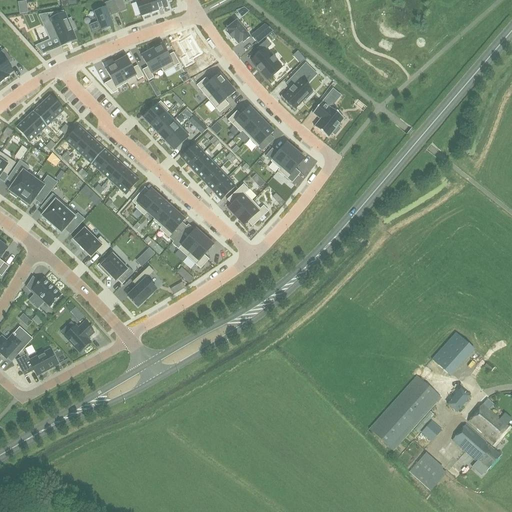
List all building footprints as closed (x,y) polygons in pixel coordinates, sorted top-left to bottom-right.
[(117,6),(114,0),(112,0),(105,3),(107,7),(94,11),(98,21),(90,24),(93,32),(101,29),(101,31),(102,31),(102,30),(113,26),(114,26),(110,16),(119,12),(117,6)] [(139,0),(140,1),(136,2),(141,16),(167,7),(164,0),(139,0)] [(45,29),(49,41),(57,37),(61,46),(76,40),(72,31),(75,30),(70,18),(67,20),(63,11),(47,14),(50,20),(49,20),(50,23),(51,22),(53,26),(45,29)] [(236,22),(226,30),(228,32),(227,34),(232,40),(233,39),(238,45),(242,41),(243,43),(249,38),(236,22)] [(257,44),(273,31),(264,25),(251,36),(257,44)] [(200,52),(190,36),(178,42),(184,54),(179,57),(184,66),(192,61),(190,58),(200,52)] [(260,52),(251,60),(257,67),(256,67),(260,72),(261,72),(268,80),(282,68),(277,62),(278,62),(274,58),(267,50),(271,46),(266,41),(257,48),(260,52)] [(34,46),(42,55),(49,53),(44,42),(34,46)] [(162,45),(151,51),(164,73),(179,64),(173,53),(168,56),(162,45)] [(4,49),(0,51),(0,75),(4,80),(8,77),(7,76),(12,72),(6,63),(11,59),(4,49)] [(164,73),(151,51),(141,57),(147,68),(142,71),(148,81),(154,78),(151,74),(161,69),(163,73),(164,73)] [(132,69),(126,58),(115,64),(125,81),(135,76),(138,80),(143,77),(137,66),(132,69)] [(115,64),(105,69),(111,80),(104,84),(112,94),(117,91),(116,89),(127,83),(125,81),(115,64)] [(289,91),(282,98),(294,110),(305,99),(306,100),(313,93),(300,80),(311,69),(306,64),(286,84),(291,88),(288,90),(289,91)] [(206,78),(196,86),(208,100),(227,83),(219,74),(210,82),(206,78)] [(227,83),(208,100),(219,113),(229,105),(225,101),(234,92),(227,83)] [(320,119),(314,127),(327,138),(331,133),(334,136),(339,129),(336,126),(342,119),(333,111),(335,108),(332,106),(341,96),(332,89),(312,113),(320,119)] [(50,96),(41,104),(55,119),(64,111),(50,96)] [(363,113),(367,108),(357,100),(353,105),(363,113)] [(151,126),(168,110),(160,102),(143,118),(151,126)] [(55,119),(41,104),(33,112),(47,127),(55,119)] [(237,111),(227,120),(240,133),(242,132),(242,131),(257,116),(249,108),(241,116),(237,111)] [(194,116),(186,109),(182,114),(189,121),(194,116)] [(158,135),(176,118),(168,110),(151,126),(158,135)] [(47,127),(33,112),(24,120),(38,135),(47,127)] [(194,116),(189,121),(188,122),(202,135),(208,130),(194,116)] [(242,131),(242,132),(249,139),(264,124),(257,116),(242,131)] [(166,143),(182,128),(181,127),(183,126),(176,118),(158,135),(166,143)] [(38,135),(24,120),(16,128),(29,143),(38,135)] [(264,124),(249,139),(257,148),(273,133),(264,124)] [(74,149),(87,134),(78,127),(65,142),(74,149)] [(190,137),(182,128),(166,143),(174,151),(190,137)] [(82,157),(96,142),(87,134),(74,149),(82,157)] [(91,165),(104,150),(96,142),(82,157),(91,165)] [(195,144),(181,158),(189,167),(204,153),(195,144)] [(272,149),(265,157),(271,161),(270,162),(279,169),(295,151),(286,144),(278,153),(272,149)] [(99,172),(113,157),(104,150),(91,165),(99,172)] [(295,151),(279,169),(277,171),(287,179),(304,159),(295,151)] [(0,152),(0,175),(2,173),(7,176),(15,163),(0,152)] [(204,153),(189,167),(197,175),(211,161),(204,153)] [(108,180),(121,165),(113,157),(99,172),(108,180)] [(13,185),(9,191),(11,192),(9,194),(16,199),(17,197),(19,199),(34,179),(26,173),(30,168),(20,161),(10,175),(17,180),(13,185)] [(211,161),(197,175),(204,183),(219,170),(211,161)] [(117,188),(130,172),(121,165),(108,180),(117,188)] [(219,170),(204,183),(212,192),(227,178),(219,170)] [(139,180),(130,172),(117,188),(125,195),(139,180)] [(34,179),(19,199),(21,200),(20,202),(27,206),(28,205),(30,206),(34,200),(38,195),(45,200),(57,183),(47,176),(41,184),(34,179)] [(227,178),(212,192),(220,200),(235,186),(227,178)] [(243,185),(227,200),(231,205),(228,208),(236,217),(252,201),(245,193),(248,190),(243,185)] [(140,193),(132,202),(136,206),(134,208),(144,216),(147,213),(160,198),(150,190),(145,197),(140,193)] [(44,213),(41,217),(45,220),(45,221),(50,226),(67,207),(52,194),(44,203),(49,208),(44,213)] [(160,198),(147,213),(154,219),(167,205),(160,198)] [(252,201),(236,217),(244,225),(247,222),(252,227),(268,211),(263,206),(260,209),(252,201)] [(154,219),(153,221),(161,228),(175,212),(167,205),(154,219)] [(67,207),(50,226),(56,231),(57,230),(61,234),(64,230),(69,225),(75,230),(84,220),(78,214),(76,215),(67,207)] [(161,228),(159,230),(168,238),(184,220),(175,212),(161,228)] [(96,251),(101,256),(110,247),(100,237),(96,241),(85,230),(84,229),(83,230),(74,240),(73,240),(74,241),(80,247),(84,251),(84,250),(90,256),(89,256),(90,257),(91,256),(96,251)] [(180,235),(172,244),(187,257),(204,238),(195,230),(186,240),(180,235)] [(204,238),(187,257),(200,269),(209,260),(204,255),(213,245),(204,238)] [(0,241),(0,275),(1,277),(9,267),(0,260),(0,258),(7,249),(6,248),(7,246),(0,241)] [(104,259),(97,266),(104,273),(105,272),(115,282),(119,278),(124,282),(133,273),(128,268),(127,270),(112,255),(105,261),(104,259)] [(137,287),(127,297),(138,307),(156,290),(146,280),(154,272),(149,266),(132,282),(137,287)] [(61,296),(43,278),(39,283),(33,277),(26,288),(34,295),(28,301),(37,309),(44,302),(50,307),(61,296)] [(79,322),(84,317),(79,312),(74,317),(79,322)] [(33,320),(39,325),(42,322),(36,316),(33,320)] [(23,323),(28,328),(32,322),(28,318),(23,323)] [(65,336),(80,352),(90,343),(86,338),(88,337),(93,333),(84,323),(78,329),(75,327),(65,336)] [(18,355),(32,339),(19,327),(14,334),(15,335),(14,337),(12,335),(6,341),(1,337),(0,338),(0,353),(6,359),(13,351),(18,355)] [(474,350),(455,334),(432,360),(451,376),(474,350)] [(58,364),(50,350),(30,361),(26,355),(16,361),(24,376),(34,371),(37,376),(58,364)] [(417,377),(369,430),(393,451),(440,398),(417,377)] [(469,396),(460,389),(447,405),(456,412),(469,396)] [(467,422),(492,444),(507,426),(488,410),(492,405),(487,400),(483,405),(482,405),(467,422)] [(432,421),(421,432),(431,441),(441,430),(432,421)] [(500,455),(465,425),(452,440),(487,470),(500,455)] [(425,453),(409,472),(412,475),(413,476),(416,478),(419,481),(426,488),(429,491),(445,474),(441,470),(442,468),(425,453)]
